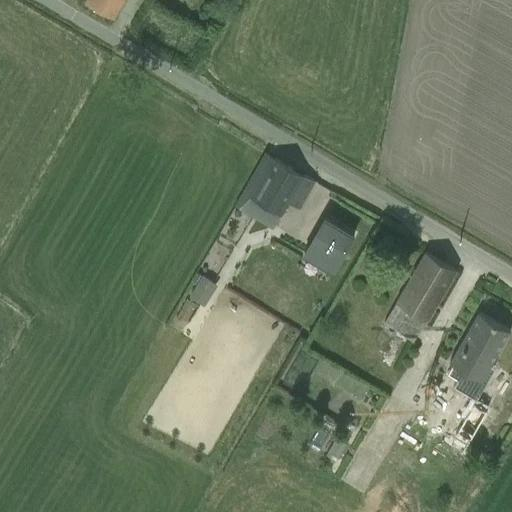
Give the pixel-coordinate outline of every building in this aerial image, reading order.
[(93,0),(116,13),(123,0),(93,0)] [(268,147),(238,197),(272,217),(287,193),(296,198),(297,196),(299,197),(313,174),(268,147)] [(241,234),(258,242),(268,219),(251,211),(241,234)] [(305,251),(336,268),(357,231),(326,214),(305,251)] [(237,237),(234,247),(250,252),(253,242),(237,237)] [(456,267),(423,247),(381,321),(414,341),(456,267)] [(200,272),(187,294),(211,308),(224,286),(200,272)] [(445,364),(479,383),(511,325),(478,306),(445,364)] [(445,385),(421,428),(463,451),(487,408),(445,385)]
